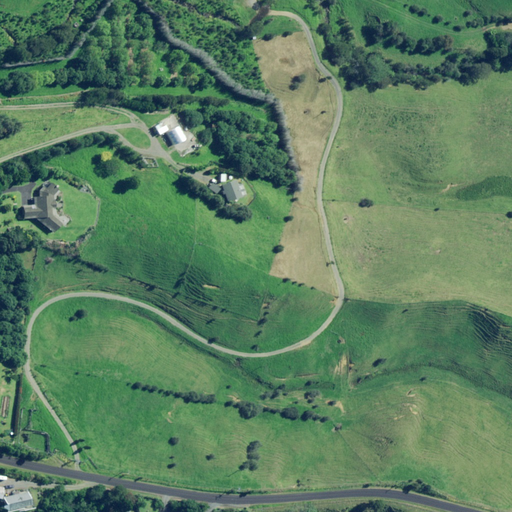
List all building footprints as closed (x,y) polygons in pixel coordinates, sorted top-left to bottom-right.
[(188,136),(173,113),(152,126),(157,134),(164,130),(182,158),(197,148),(189,135),(188,136)] [(241,197),(234,180),(222,185),(229,202),(241,197)] [(30,197),(31,204),(19,205),(20,219),(32,218),(48,233),(59,222),(52,215),(51,209),(52,209),(52,200),(51,200),(51,195),(55,189),(47,182),(42,188),(35,189),(36,197),(30,197)] [(221,189),(213,184),(210,188),(217,193),(221,189)] [(26,506),(23,493),(0,498),(0,503),(2,511),(26,506)]
